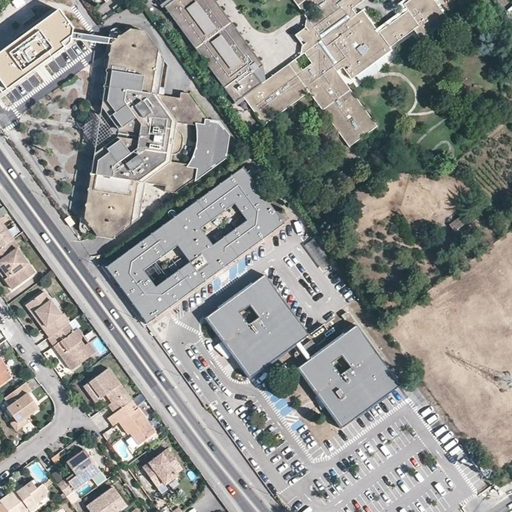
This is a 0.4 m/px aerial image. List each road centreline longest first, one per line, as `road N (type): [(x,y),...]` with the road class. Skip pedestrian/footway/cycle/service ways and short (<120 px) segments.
road 1 (primary): [(0,163),(144,363)]
road 2 (residential): [(0,471),(57,428),(65,407),(0,312)]
road 3 (primary): [(265,511),(162,374),(144,363)]
road 4 (primary): [(144,363),(249,511)]
